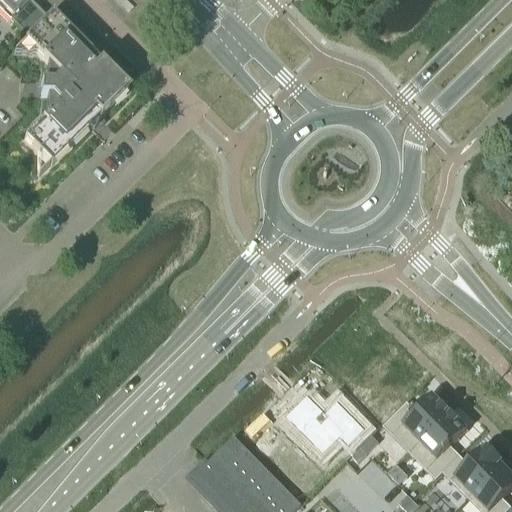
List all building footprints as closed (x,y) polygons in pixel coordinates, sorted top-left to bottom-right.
[(19,30),(38,12),(28,2),(30,0),(0,0),(0,11),(2,13),(5,11),(12,17),(9,20),(19,30)] [(28,39),(47,21),(38,12),(19,30),(28,39)] [(87,59),(90,56),(51,17),(47,21),(28,39),(23,44),(46,67),(46,86),(40,86),(40,99),(46,99),(46,119),(23,141),(50,168),(89,129),(87,127),(96,117),(99,120),(126,93),(99,66),(96,68),(87,59)] [(407,406),(383,430),(409,456),(450,416),(448,414),(449,414),(442,407),(441,407),(432,398),(415,415),(407,406)] [(309,400),(287,423),(326,461),(342,445),(351,454),(369,436),(340,408),(328,419),(309,400)] [(450,416),(409,456),(436,483),(443,477),(442,476),(459,459),(451,450),(467,433),(458,424),(451,417),(450,416)] [(208,465),(190,482),(219,511),(297,511),(301,509),(234,440),(208,465)] [(459,459),(442,476),(443,477),(468,502),(502,468),(501,467),(502,465),(488,451),(486,452),(484,451),(468,467),(459,459)] [(361,452),(352,461),(358,467),(367,458),(361,452)] [(511,478),(502,468),(468,502),(477,511),(510,511),(511,511),(503,503),(511,493),(511,478)] [(407,499),(398,507),(402,511),(405,511),(413,504),(407,499)]
